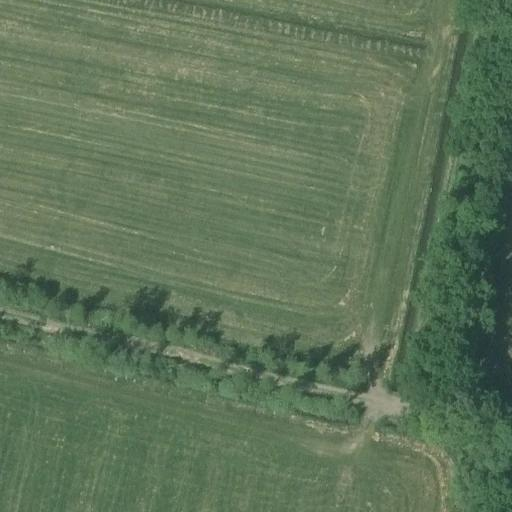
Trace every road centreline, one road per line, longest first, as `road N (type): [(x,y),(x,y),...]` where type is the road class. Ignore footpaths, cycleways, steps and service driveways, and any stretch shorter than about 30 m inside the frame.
road 1 (track): [(511,433),(0,315)]
road 2 (track): [(424,413),(499,0)]
